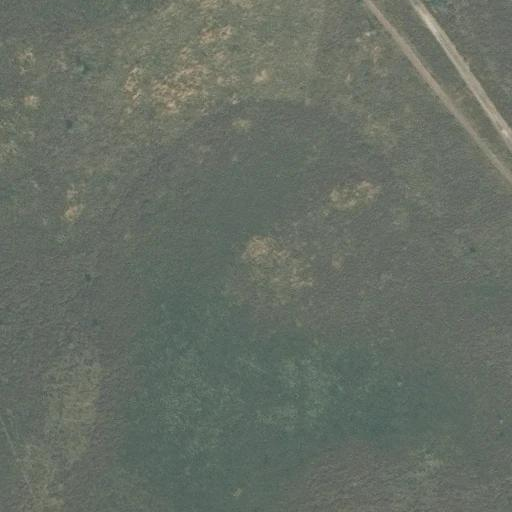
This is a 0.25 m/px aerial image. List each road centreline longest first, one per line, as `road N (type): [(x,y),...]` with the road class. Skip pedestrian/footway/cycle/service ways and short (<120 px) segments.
road 1 (unknown): [(511,180),(365,0)]
road 2 (track): [(511,144),(409,0)]
